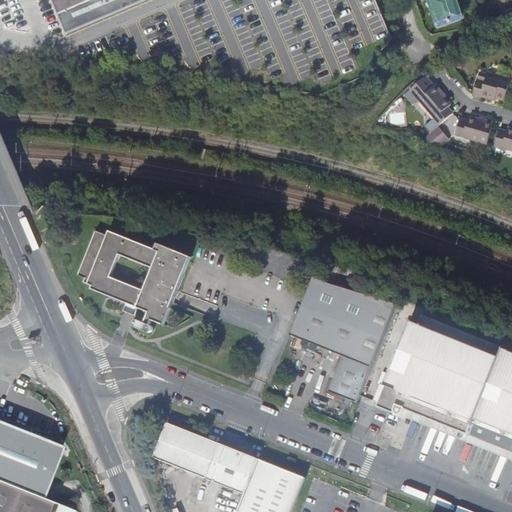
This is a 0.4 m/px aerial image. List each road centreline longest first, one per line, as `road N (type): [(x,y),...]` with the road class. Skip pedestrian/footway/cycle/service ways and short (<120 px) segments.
road 1 (unclassified): [(176,384),(500,511)]
road 2 (secondary): [(0,202),(50,316)]
